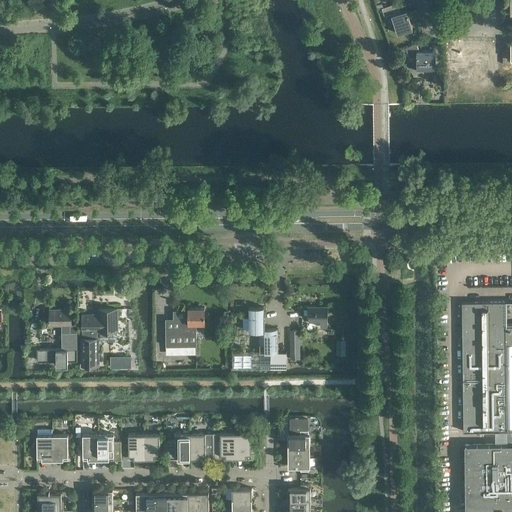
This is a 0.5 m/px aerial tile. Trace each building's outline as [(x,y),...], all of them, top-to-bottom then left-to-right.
[(413,28),(407,10),(399,12),(396,3),(382,8),(384,15),(396,11),(397,13),(392,14),(398,33),(413,28)] [(511,40),(511,43),(502,43),(503,54),(511,54),(511,59),(511,58),(511,40)] [(436,68),(436,52),(417,52),(417,50),(419,50),(417,43),(405,47),(408,57),(413,57),(413,56),(417,56),(417,71),(424,71),(424,68),(436,68)] [(488,50),(457,50),(457,68),(472,68),(472,72),(490,72),(490,83),(503,83),(503,61),(498,61),(498,62),(488,62),(488,50)] [(437,279),(449,279),(449,269),(437,269),(437,279)] [(511,323),(506,323),(506,301),(466,301),(463,301),(463,305),(464,364),(465,428),(465,431),(482,431),(483,435),(487,435),(488,431),(511,430),(511,323)] [(278,352),(278,328),(265,328),(265,319),(265,318),(264,317),(264,306),(249,306),(249,317),(243,317),(243,336),(249,336),(250,338),(259,338),(259,351),(233,351),(233,369),(287,369),(287,352),(278,352)] [(328,326),(327,306),(308,306),(308,320),(321,319),(321,326),(328,326)] [(196,346),(196,323),(205,323),(205,307),(188,307),(189,318),(166,318),(166,346),(196,346)] [(77,349),(77,332),(70,332),(70,324),(71,324),(71,308),(50,308),(50,319),(49,319),(49,321),(50,321),(50,325),(62,325),(62,349),(56,349),(56,358),(56,366),(68,366),(68,349),(77,349)] [(98,365),(97,330),(99,330),(99,331),(117,331),(117,330),(116,309),(117,309),(117,308),(99,308),(99,309),(100,309),(100,316),(96,316),(96,314),(82,315),(83,365),(82,365),(99,365),(98,365)] [(45,341),(57,341),(57,329),(45,329),(45,341)] [(300,358),(299,331),(290,331),(290,359),(300,358)] [(345,356),(345,341),(337,341),(337,355),(345,356)] [(310,445),(310,433),(309,433),(308,430),(300,430),(300,433),(294,434),(288,434),(288,437),(288,445),(310,445)] [(236,457),(236,432),(213,432),(213,458),(236,457)] [(251,454),(251,432),(236,432),(236,457),(247,457),(247,454),(251,454)] [(144,458),(144,433),(129,433),(129,455),(134,455),(134,459),(144,458)] [(160,455),(160,433),(144,433),(144,458),(155,458),(155,455),(160,455)] [(190,458),(190,433),(167,433),(167,458),(190,458)] [(206,454),(206,433),(190,433),(190,458),(201,458),(201,454),(206,454)] [(53,459),(53,434),(37,434),(37,456),(42,456),(42,460),(53,459)] [(68,456),(68,434),(53,434),(53,459),(64,459),(64,456),(68,456)] [(99,459),(98,434),(83,434),(83,456),(88,456),(88,459),(99,459)] [(122,459),(121,440),(114,441),(114,434),(98,434),(99,459),(122,459)] [(511,511),(511,443),(465,444),(465,511),(511,511)] [(310,455),(310,445),(288,445),(288,456),(310,455)] [(310,467),(310,455),(288,456),(288,467),(300,467),(300,471),(309,470),(309,467),(310,467)] [(311,498),(310,487),(309,487),(309,483),(301,483),(301,487),(288,487),(288,498),(311,498)] [(252,498),(252,487),(232,488),(232,498),(252,498)] [(113,500),(113,489),(93,489),(93,500),(113,500)] [(50,510),(50,490),(46,490),(46,492),(38,492),(38,510),(50,510)] [(62,509),(62,492),(54,492),(54,490),(50,490),(50,510),(62,509)] [(146,511),(147,511),(147,492),(136,492),(136,511),(146,511)] [(157,511),(157,492),(147,492),(147,511),(157,511)] [(168,511),(167,492),(157,492),(157,511),(168,511)] [(178,511),(178,492),(167,492),(168,511),(178,511)] [(188,511),(188,492),(178,492),(178,511),(188,511)] [(198,511),(198,492),(188,492),(188,511),(198,511)] [(209,511),(209,492),(198,492),(198,511),(209,511)] [(252,508),(252,498),(232,498),(232,509),(252,508)] [(311,509),(311,498),(288,498),(289,509),(311,509)] [(113,510),(113,500),(93,500),(93,510),(113,510)]
